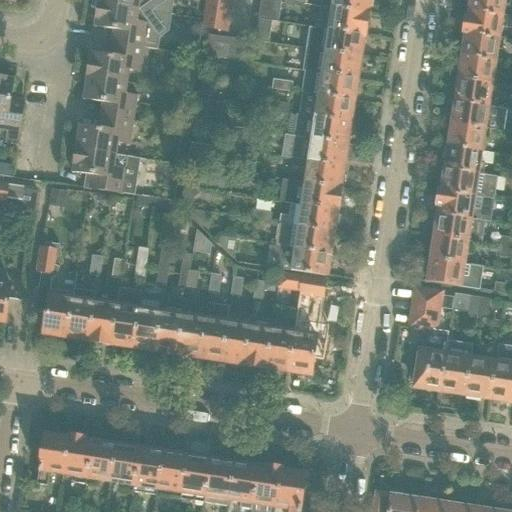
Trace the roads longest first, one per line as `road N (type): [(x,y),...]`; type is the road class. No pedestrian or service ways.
road 1 (residential): [(355,430),(421,0)]
road 2 (residential): [(355,430),(16,376)]
road 3 (residential): [(511,454),(355,430)]
road 4 (residential): [(43,169),(53,80),(38,41)]
